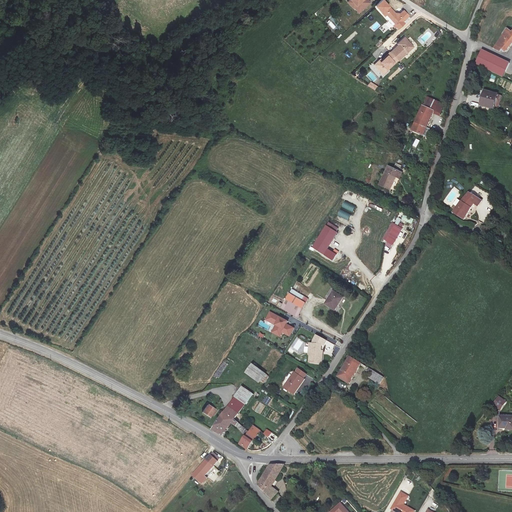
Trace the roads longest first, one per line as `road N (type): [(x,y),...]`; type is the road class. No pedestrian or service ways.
road 1 (tertiary): [(250,458),(65,359),(0,334)]
road 2 (unclassified): [(327,374),(411,249),(424,213)]
road 3 (unclassified): [(424,213),(471,47),(466,37)]
road 4 (tertiary): [(402,458),(266,459)]
